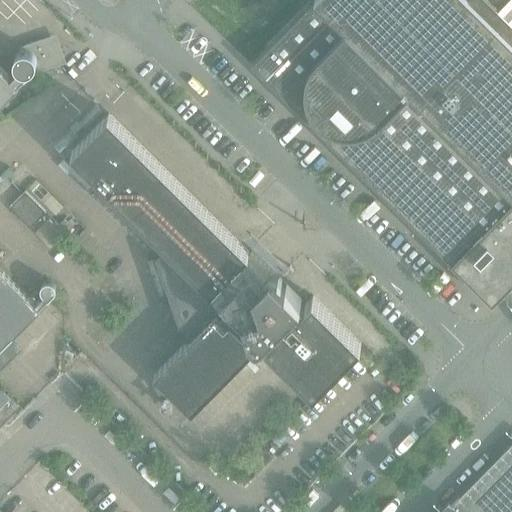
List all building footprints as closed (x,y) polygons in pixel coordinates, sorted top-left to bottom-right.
[(511,14),(510,17),(493,0),(467,0),(466,2),(464,0),(316,0),(251,64),(492,302),(511,281),(511,14)] [(34,303),(0,269),(0,103),(18,85),(17,84),(26,76),(31,70),(33,70),(50,64),(53,62),(56,59),(58,56),(58,52),(57,48),(55,45),(52,43),(48,42),(43,42),(21,50),(19,51),(16,54),(14,58),(13,62),(14,66),(7,74),(0,67),(0,348),(12,336),(13,336),(40,309),(39,308),(48,299),(53,293),(55,290),(55,287),(53,283),(50,281),(47,281),(43,282),(41,284),(40,288),(40,291),(42,294),(34,303)] [(248,252),(108,113),(93,129),(33,70),(31,70),(26,76),(86,135),(71,151),(168,248),(159,257),(185,334),(189,338),(153,375),(191,412),(254,349),(251,345),(256,340),(263,338),(267,342),(265,344),(313,391),(361,343),(313,296),(305,304),(278,277),(273,274),(268,274),(247,253),(248,252)] [(46,211),(25,191),(9,207),(30,227),(46,211)] [(51,248),(77,220),(72,215),(61,226),(50,216),(34,232),(51,248)] [(511,511),(511,443),(508,448),(452,504),(459,511),(511,511)] [(69,457),(52,473),(60,481),(77,465),(69,457)] [(77,465),(60,481),(68,489),(85,473),(77,465)] [(85,473),(68,489),(77,497),(93,481),(85,473)] [(93,481),(77,497),(85,506),(102,489),(93,481)] [(102,489),(85,506),(91,511),(94,511),(110,497),(102,489)] [(110,497),(94,511),(111,511),(118,505),(110,497)]
